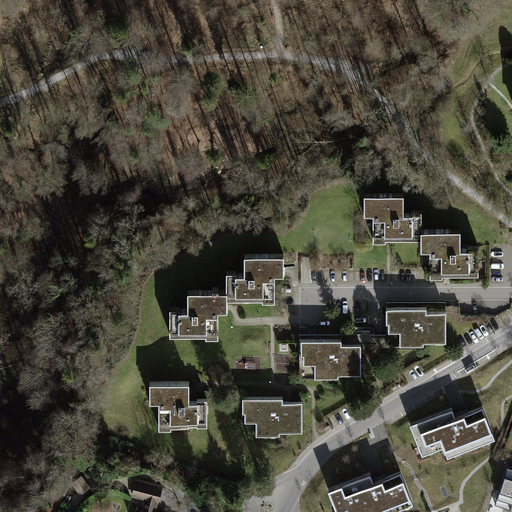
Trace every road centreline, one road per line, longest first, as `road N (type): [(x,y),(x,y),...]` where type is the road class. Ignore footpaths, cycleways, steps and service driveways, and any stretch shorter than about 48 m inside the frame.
road 1 (residential): [(511,336),(346,433),(266,511)]
road 2 (track): [(280,56),(109,55),(0,102)]
road 3 (track): [(511,225),(434,164),(349,68)]
road 4 (residential): [(511,295),(297,296)]
